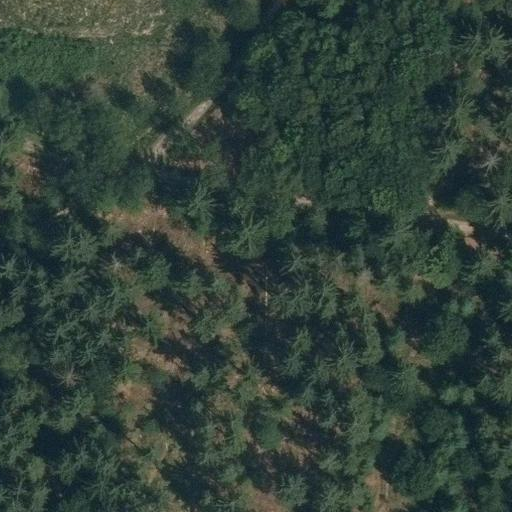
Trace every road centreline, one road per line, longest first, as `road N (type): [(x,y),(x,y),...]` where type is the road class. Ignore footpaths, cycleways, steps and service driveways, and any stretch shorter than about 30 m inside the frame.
road 1 (track): [(0,130),(112,179),(511,239)]
road 2 (track): [(0,251),(112,179),(168,131),(233,65),(279,0)]
